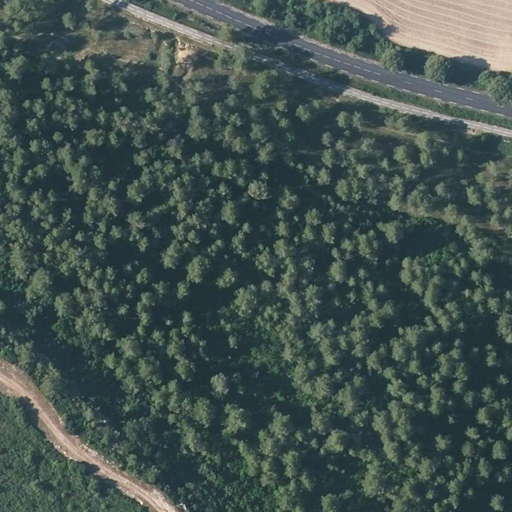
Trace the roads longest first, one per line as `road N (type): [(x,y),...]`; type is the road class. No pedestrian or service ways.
road 1 (secondary): [(189,0),(361,69),(511,110)]
road 2 (track): [(0,378),(77,452),(160,511)]
